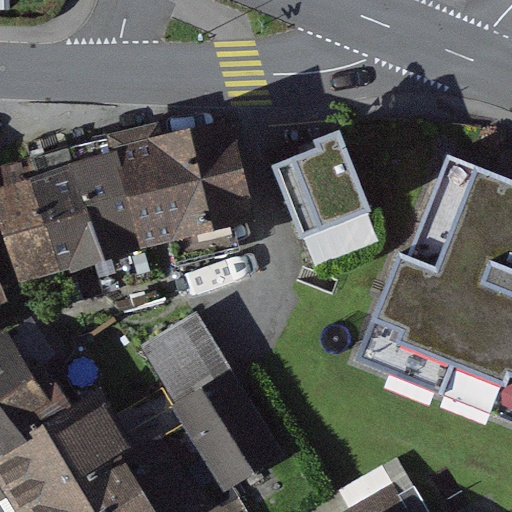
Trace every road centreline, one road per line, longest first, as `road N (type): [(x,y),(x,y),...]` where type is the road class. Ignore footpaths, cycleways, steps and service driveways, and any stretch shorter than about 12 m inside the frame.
road 1 (tertiary): [(443,49),(256,73),(123,72)]
road 2 (residential): [(443,49),(316,0)]
road 3 (tertiary): [(123,72),(0,67)]
